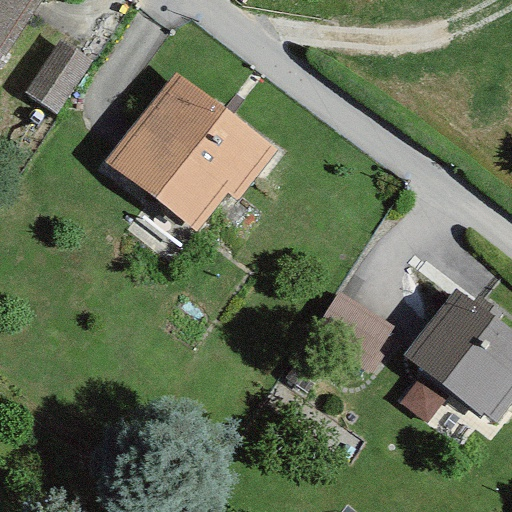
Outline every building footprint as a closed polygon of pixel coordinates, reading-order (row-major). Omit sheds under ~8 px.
[(0,0),(0,63),(44,0),(0,0)] [(88,60),(63,41),(29,86),(54,105),(88,60)] [(265,169),(173,95),(99,187),(186,257),(224,210),(228,214),(265,169)] [(511,375),(511,337),(451,294),(404,360),(483,416),(511,375)] [(397,342),(339,304),(313,342),(372,381),(397,342)]
